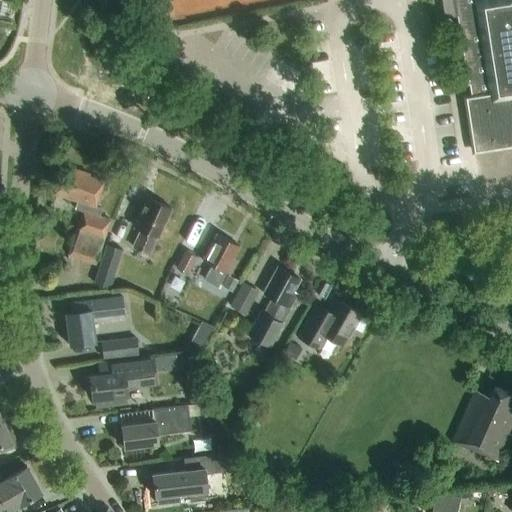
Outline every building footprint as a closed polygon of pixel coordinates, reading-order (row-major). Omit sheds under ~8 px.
[(454,0),(441,0),(444,19),(457,17),(454,0)] [(511,0),(454,0),(457,17),(469,96),(463,96),(472,151),(511,144),(511,0)] [(101,209),(94,207),(103,182),(84,176),(85,173),(63,166),(54,193),(78,201),(76,209),(83,211),(69,256),(94,265),(109,219),(99,216),(101,209)] [(158,237),(171,208),(147,197),(134,226),(141,230),(133,246),(149,253),(157,237),(158,237)] [(232,257),(238,245),(216,233),(202,259),(212,265),(204,279),(218,287),(225,272),(229,274),(237,260),(232,257)] [(104,246),(92,284),(107,289),(120,251),(104,246)] [(198,257),(185,250),(175,267),(188,274),(198,257)] [(289,308),(297,294),(292,291),(299,279),(277,267),(262,294),(271,299),(263,314),(261,312),(248,335),(268,347),(281,324),(277,322),(286,306),(289,308)] [(235,280),(225,274),(219,285),(230,291),(235,280)] [(257,289),(241,280),(228,305),(244,314),(257,289)] [(122,319),(120,297),(70,303),(71,313),(66,314),(70,344),(95,341),(93,322),(122,319)] [(361,313),(336,300),(329,313),(315,305),(303,327),(314,332),(308,342),(318,347),(325,335),(343,345),(353,327),(362,332),(368,321),(359,316),(361,313)] [(102,360),(139,355),(136,337),(100,341),(102,360)] [(126,403),(125,395),(128,395),(128,388),(156,385),(154,358),(98,363),(99,375),(93,376),(93,375),(92,375),(94,399),(96,399),(97,406),(126,403)] [(202,401),(198,369),(183,371),(187,403),(202,401)] [(497,462),(511,427),(511,393),(493,385),(488,396),(473,390),(451,441),(497,462)] [(155,421),(122,424),(124,447),(158,443),(157,434),(191,430),(189,416),(213,413),(212,402),(188,405),(153,409),(155,421)] [(0,450),(0,451),(17,445),(10,429),(6,431),(2,421),(0,421),(0,450)] [(179,501),(179,493),(189,492),(190,501),(208,499),(205,468),(235,465),(234,452),(184,457),(185,469),(153,473),(155,496),(157,496),(157,504),(179,501)] [(3,481),(0,476),(0,492),(0,493),(10,511),(19,505),(20,506),(42,493),(26,466),(4,479),(5,480),(3,481)] [(444,511),(448,494),(436,492),(431,511),(444,511)] [(448,494),(444,511),(456,511),(459,496),(448,494)] [(365,511),(368,501),(356,499),(353,511),(365,511)] [(368,501),(365,511),(377,511),(379,504),(368,501)]
